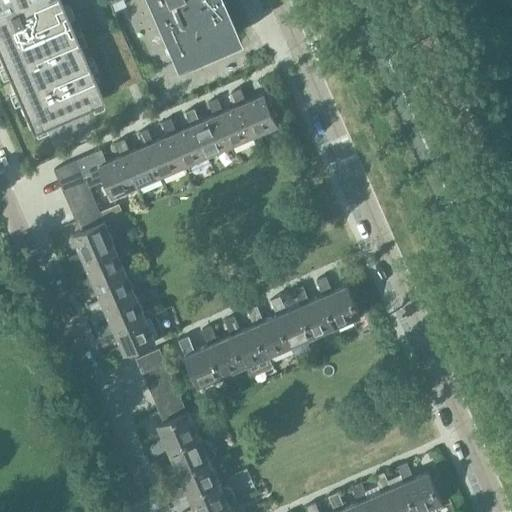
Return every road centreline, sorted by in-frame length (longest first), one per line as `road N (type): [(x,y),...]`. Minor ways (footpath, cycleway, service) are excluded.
road 1 (residential): [(277,0),(500,511)]
road 2 (secondary): [(511,341),(365,0)]
road 3 (residential): [(145,511),(0,170)]
